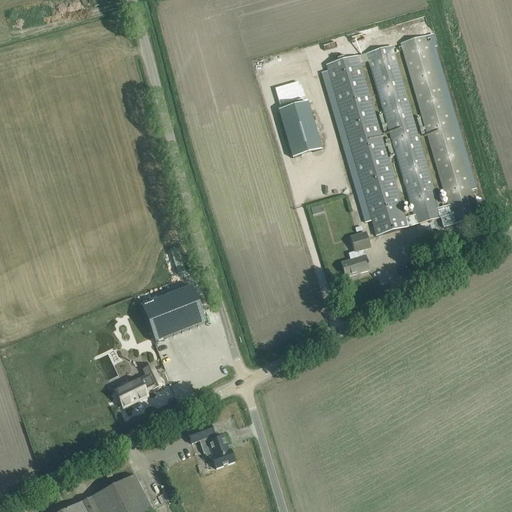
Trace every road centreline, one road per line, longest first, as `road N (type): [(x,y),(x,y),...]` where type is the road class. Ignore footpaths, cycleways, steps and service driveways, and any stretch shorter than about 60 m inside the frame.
road 1 (unclassified): [(243,382),(132,0)]
road 2 (unclassified): [(243,382),(511,232)]
road 3 (unclassified): [(0,507),(243,382)]
road 4 (unclassified): [(283,511),(243,382)]
